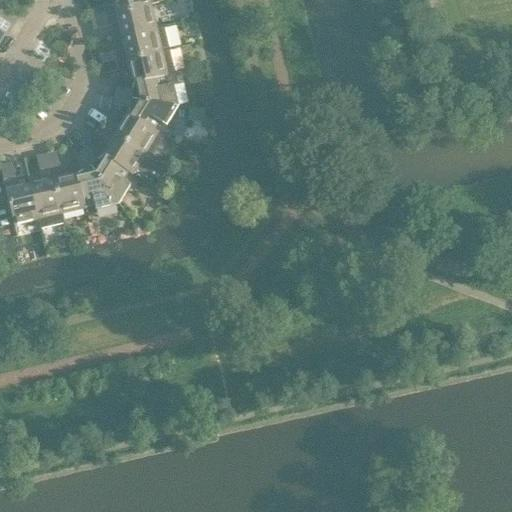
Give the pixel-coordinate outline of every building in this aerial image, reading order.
[(112,0),(114,5),(103,7),(105,16),(150,5),(148,0),(112,0)] [(150,5),(105,16),(91,19),(94,30),(115,25),(119,27),(121,37),(156,29),(150,5)] [(89,10),(91,19),(105,16),(103,7),(89,10)] [(0,31),(5,34),(11,25),(0,18),(0,31)] [(163,27),(156,29),(121,37),(123,47),(121,50),(100,55),(102,66),(116,63),(169,50),(163,27)] [(169,50),(116,63),(102,66),(104,75),(128,69),(132,83),(162,76),(162,78),(175,75),(169,50)] [(177,85),(175,75),(162,78),(162,76),(132,83),(132,85),(131,90),(117,88),(115,97),(178,107),(173,86),(177,85)] [(166,127),(178,107),(115,97),(114,106),(128,108),(127,114),(127,115),(153,131),(154,130),(159,123),(166,127)] [(214,98),(207,100),(209,110),(216,108),(214,98)] [(217,112),(210,114),(212,122),(219,120),(217,112)] [(108,121),(104,129),(145,154),(151,158),(164,138),(157,134),(158,133),(154,130),(153,131),(127,115),(122,123),(115,125),(108,121)] [(107,147),(102,156),(128,172),(127,173),(132,176),(145,154),(104,129),(99,136),(105,140),(107,147)] [(128,172),(102,156),(101,157),(96,160),(88,148),(80,153),(117,205),(130,185),(123,181),(127,173),(128,172)] [(117,205),(80,153),(73,159),(81,171),(77,174),(75,175),(83,205),(84,204),(93,202),(95,210),(117,205)] [(83,205),(75,175),(61,178),(55,154),(46,156),(61,215),(85,209),(84,204),(83,205)] [(38,183),(29,185),(37,220),(40,230),(63,224),(61,215),(46,156),(36,158),(40,180),(38,183)] [(37,220),(29,185),(19,187),(16,186),(11,164),(0,166),(0,168),(13,226),(37,220)]
